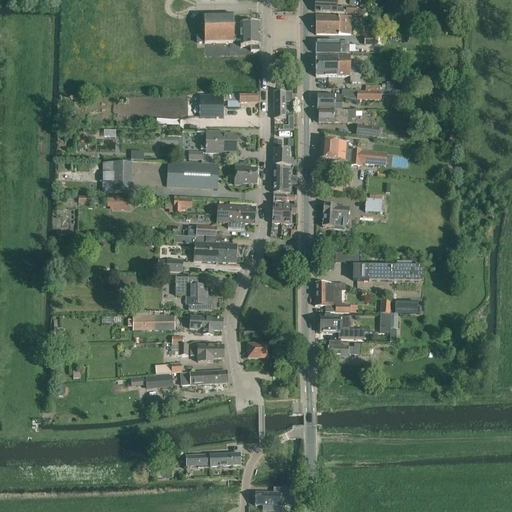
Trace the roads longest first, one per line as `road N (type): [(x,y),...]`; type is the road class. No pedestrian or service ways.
road 1 (tertiary): [(309,433),(305,28)]
road 2 (unclassified): [(245,386),(231,337),(266,228),(268,28)]
